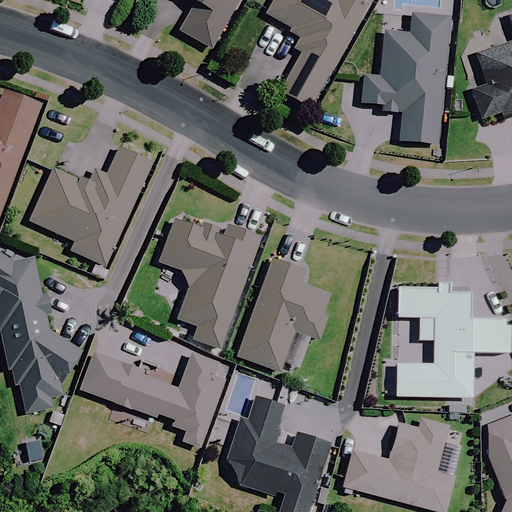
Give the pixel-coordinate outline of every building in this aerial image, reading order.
[(173,0),(186,6),(174,32),(215,51),(239,0),(173,0)] [(273,0),(263,17),(286,30),(283,36),(296,43),(292,50),(300,55),(278,94),(307,111),(369,0),(333,0),(332,3),(326,0),(273,0)] [(447,20),(409,16),(408,36),(382,34),(378,79),(361,77),(358,111),(379,113),(399,115),(397,143),(434,147),(447,20)] [(511,16),(506,19),(511,37),(511,43),(474,56),(484,88),(469,93),(478,121),(498,115),(501,122),(511,118),(511,16)] [(0,209),(38,107),(1,93),(0,97),(0,209)] [(67,253),(92,264),(87,276),(102,283),(108,269),(104,267),(149,165),(116,150),(104,176),(79,164),(72,180),(52,171),(28,224),(71,244),(67,253)] [(222,237),(174,219),(157,266),(172,271),(186,290),(175,322),(195,329),(190,343),(217,352),(257,240),(225,229),(222,237)] [(47,293),(38,295),(30,258),(8,263),(0,256),(0,353),(8,389),(17,387),(23,415),(53,409),(51,401),(61,399),(58,386),(62,378),(78,351),(46,332),(43,315),(51,313),(47,293)] [(301,274),(266,262),(231,358),(277,375),(292,334),(315,343),(325,317),(320,315),(327,296),(297,285),(301,274)] [(446,298),(447,285),(430,284),(429,293),(394,292),(394,320),(416,320),(416,342),(431,343),(430,366),(393,366),(393,399),(469,400),(470,355),(505,356),(506,326),(467,325),(467,299),(446,298)] [(136,356),(131,370),(91,355),(77,393),(183,432),(178,444),(197,451),(222,385),(210,380),(216,365),(188,355),(182,373),(160,365),(136,356)] [(283,409),(253,399),(246,422),(240,420),(224,468),(236,490),(276,502),(272,511),(307,511),(329,447),(293,435),(287,453),(270,447),(283,409)] [(511,511),(511,417),(475,431),(483,451),(501,502),(496,511),(511,511)] [(393,422),(385,451),(389,452),(386,463),(382,462),(350,454),(341,490),(428,511),(442,511),(451,478),(435,474),(446,429),(416,421),(415,428),(393,422)]
